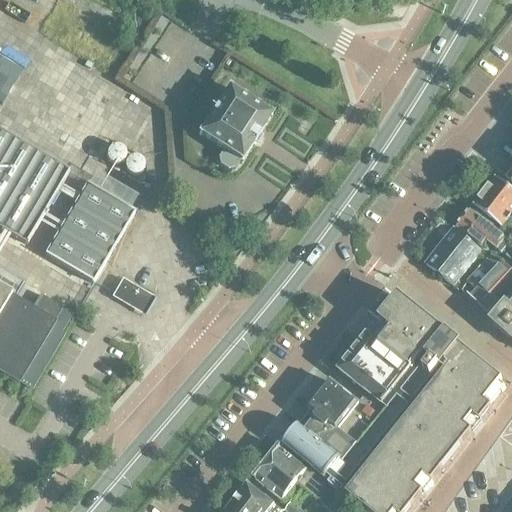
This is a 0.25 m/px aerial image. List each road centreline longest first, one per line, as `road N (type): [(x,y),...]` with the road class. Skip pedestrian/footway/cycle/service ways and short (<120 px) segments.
road 1 (primary): [(419,80),(304,245),(77,511)]
road 2 (primary): [(99,511),(309,268)]
road 3 (primary): [(309,268),(400,139),(483,0)]
road 4 (residential): [(181,511),(348,300)]
road 5 (residential): [(378,260),(511,80)]
road 6 (unknown): [(210,0),(176,69),(172,107),(182,163),(198,188)]
road 7 (unclassified): [(419,80),(256,0)]
road 8 (unknown): [(434,511),(511,390)]
